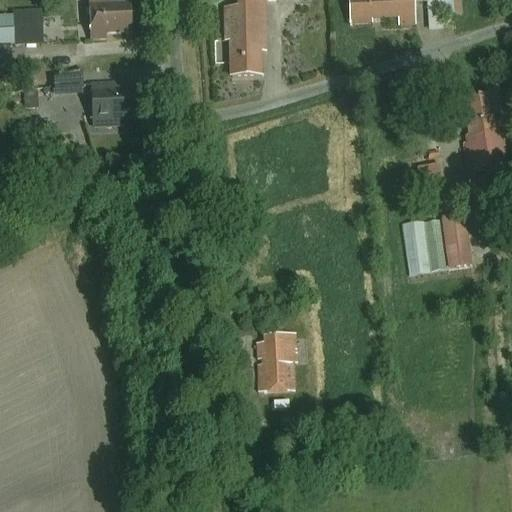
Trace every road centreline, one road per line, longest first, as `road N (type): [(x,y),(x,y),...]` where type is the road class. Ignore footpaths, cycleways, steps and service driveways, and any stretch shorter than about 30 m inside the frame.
road 1 (unclassified): [(185,127),(193,338),(214,511)]
road 2 (unclassified): [(185,127),(511,24)]
road 3 (track): [(186,154),(86,202),(28,263)]
road 4 (unclassified): [(180,0),(185,127)]
